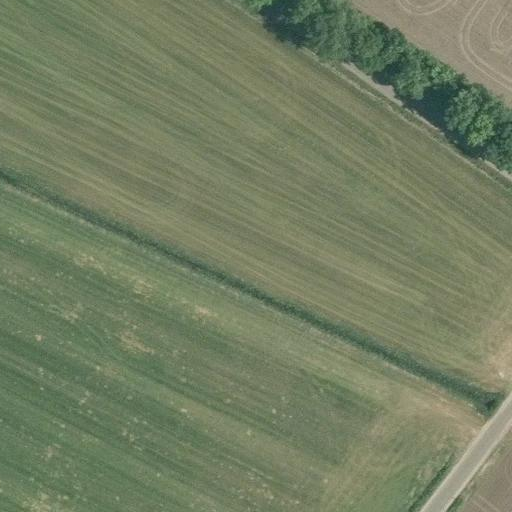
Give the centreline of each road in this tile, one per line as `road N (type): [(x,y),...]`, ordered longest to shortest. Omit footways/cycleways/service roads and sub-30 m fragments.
road 1 (unclassified): [(511,170),(262,0)]
road 2 (unclassified): [(434,511),(511,411)]
